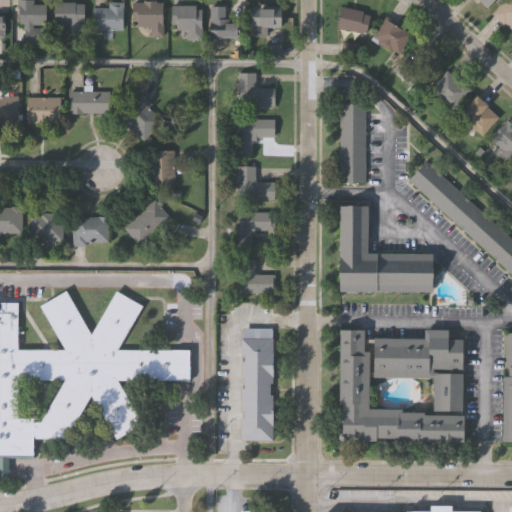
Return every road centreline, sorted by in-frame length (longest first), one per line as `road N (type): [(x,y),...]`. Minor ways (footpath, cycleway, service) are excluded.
road 1 (residential): [(0,501),(190,473),(511,474)]
road 2 (residential): [(304,511),(306,0)]
